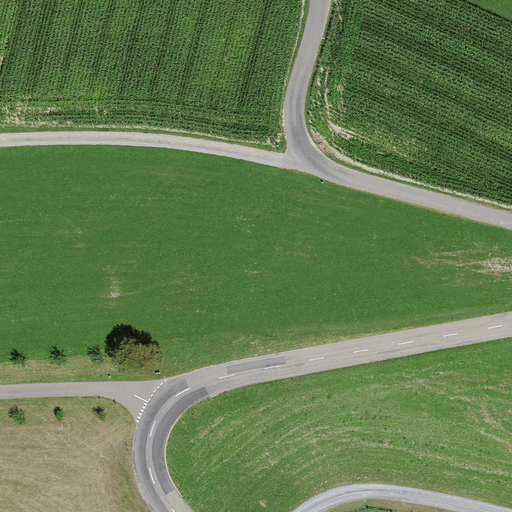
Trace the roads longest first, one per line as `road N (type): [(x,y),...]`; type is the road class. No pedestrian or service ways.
road 1 (unclassified): [(175,511),(145,459),(149,426),(165,398),(208,378),(511,319)]
road 2 (unclassified): [(511,218),(334,170),(303,145),(296,90),(318,0)]
road 3 (track): [(334,170),(131,136),(0,138)]
road 4 (track): [(486,511),(373,491),(300,511)]
road 5 (track): [(165,398),(93,385),(0,390)]
